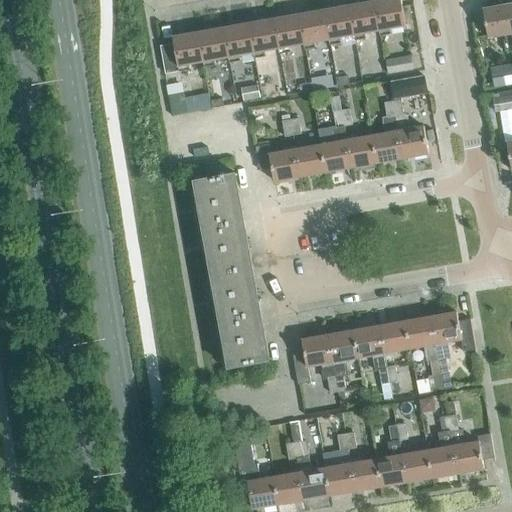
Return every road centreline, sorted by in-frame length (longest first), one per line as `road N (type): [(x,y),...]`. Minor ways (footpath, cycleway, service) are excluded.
road 1 (primary): [(141,511),(58,0)]
road 2 (primary): [(10,0),(93,511)]
road 3 (residential): [(481,181),(283,211),(297,297),(473,270),(506,249)]
road 4 (residential): [(481,181),(444,0)]
